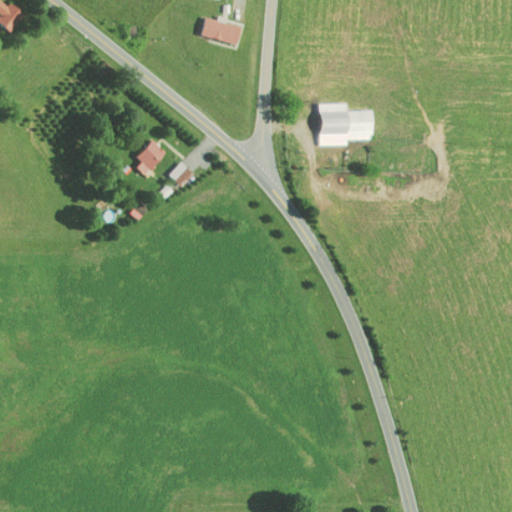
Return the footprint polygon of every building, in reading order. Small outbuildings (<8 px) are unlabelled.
[(0,0),(0,22),(11,10),(0,0)] [(226,39),(231,21),(196,10),(190,28),(226,39)] [(309,139),(336,139),(336,133),(363,133),(362,104),(336,104),(336,96),(309,97),(309,139)] [(139,163),(155,146),(142,133),(125,151),(139,163)] [(168,178),(181,165),(170,155),(157,168),(168,178)]
